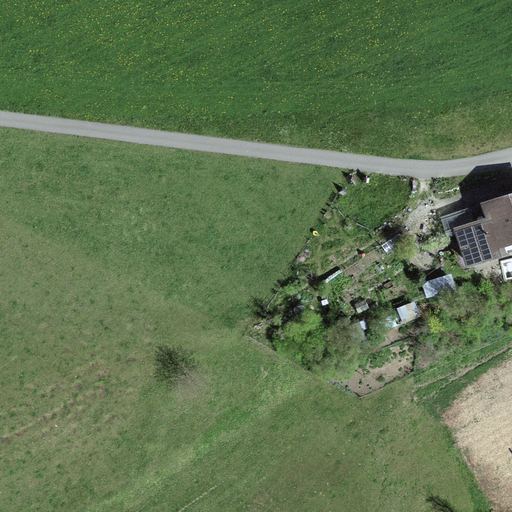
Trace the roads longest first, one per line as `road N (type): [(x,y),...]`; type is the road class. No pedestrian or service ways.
road 1 (track): [(0,301),(97,322),(197,324),(285,296),(389,227),(511,175)]
road 2 (track): [(0,118),(405,167),(456,169),(511,157)]
